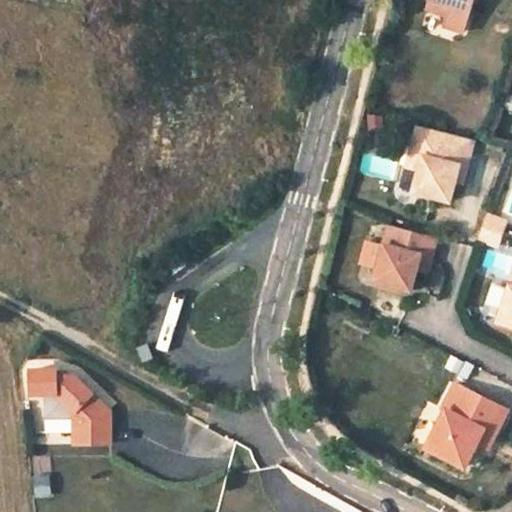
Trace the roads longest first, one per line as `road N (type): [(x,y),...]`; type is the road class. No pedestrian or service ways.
road 1 (residential): [(405,511),(301,442),(275,400),(268,363),(267,333),(350,0)]
road 2 (track): [(0,301),(225,422),(301,442)]
